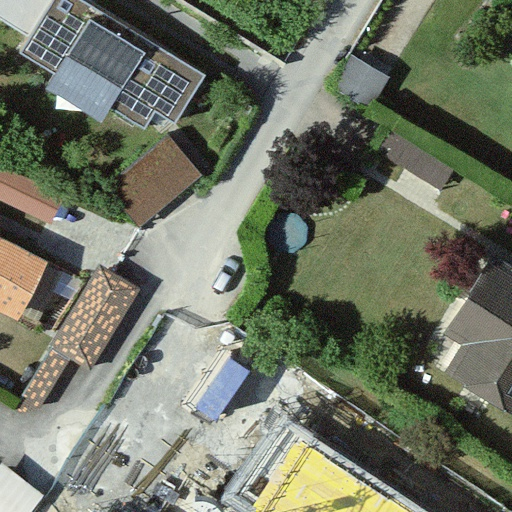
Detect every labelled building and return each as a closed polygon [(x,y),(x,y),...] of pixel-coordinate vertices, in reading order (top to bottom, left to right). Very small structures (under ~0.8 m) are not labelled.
[(0,0),(0,4),(31,22),(43,0),(0,0)] [(176,129),(216,53),(114,0),(53,0),(26,51),(176,129)] [(390,70),(352,47),(330,82),(369,106),(390,70)] [(454,161),(388,122),(374,145),(440,184),(454,161)] [(203,169),(169,127),(106,179),(139,220),(168,197),(203,169)] [(0,152),(0,187),(57,214),(71,186),(0,152)] [(0,300),(17,309),(47,248),(0,225),(0,300)] [(511,262),(488,248),(440,326),(459,337),(442,364),(511,406),(511,262)] [(100,257),(49,338),(72,352),(90,364),(141,283),(100,257)] [(165,309),(101,416),(148,444),(212,338),(165,309)] [(72,352),(49,338),(11,403),(17,408),(41,404),(72,352)] [(107,511),(148,444),(101,416),(55,488),(94,511),(107,511)] [(4,455),(0,463),(0,504),(15,511),(31,511),(49,477),(4,455)]
